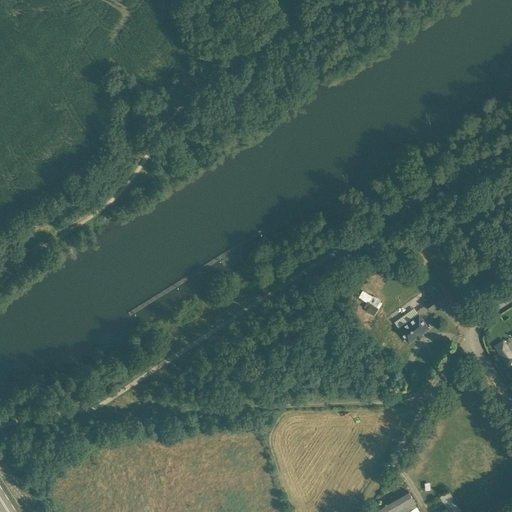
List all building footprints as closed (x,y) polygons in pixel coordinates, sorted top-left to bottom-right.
[(424,300),(433,312),(447,302),(438,290),(424,300)] [(378,310),(368,303),(364,309),(374,316),(378,310)] [(418,339),(424,335),(422,334),(430,328),(419,313),(398,328),(409,343),(417,338),(418,339)] [(511,364),(511,351),(503,339),(494,345),(509,367),(511,364)] [(421,511),(418,506),(408,490),(375,509),(376,511),(421,511)] [(461,511),(450,490),(440,495),(447,508),(439,511),(461,511)]
